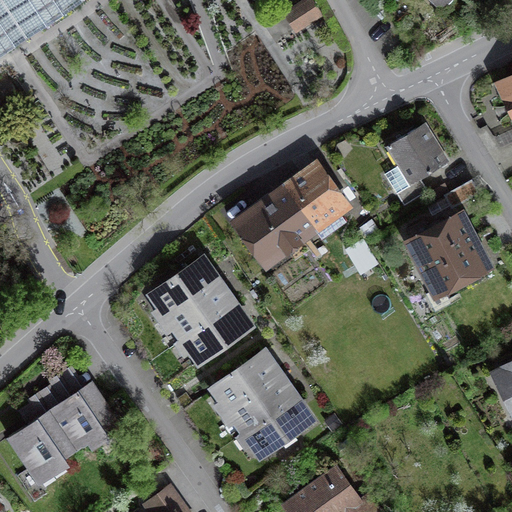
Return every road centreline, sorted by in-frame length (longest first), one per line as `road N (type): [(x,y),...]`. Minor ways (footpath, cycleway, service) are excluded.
road 1 (tertiary): [(436,75),(231,176),(78,303)]
road 2 (residential): [(78,303),(147,428),(218,511)]
road 3 (unknown): [(78,303),(36,247),(0,174)]
road 4 (residential): [(436,75),(511,201)]
